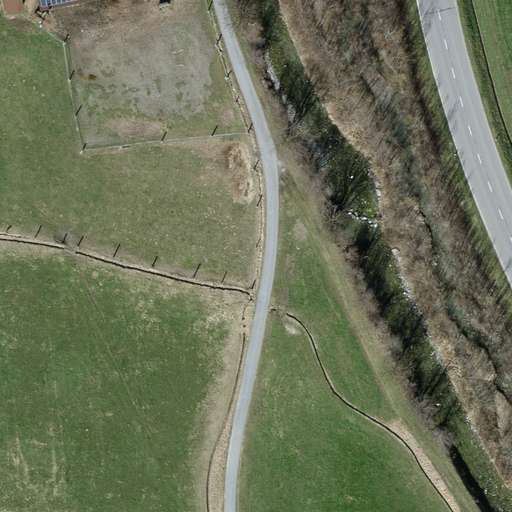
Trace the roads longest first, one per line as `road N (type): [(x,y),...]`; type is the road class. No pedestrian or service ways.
road 1 (track): [(266,171),(337,275),(375,357),(473,511)]
road 2 (track): [(266,171),(272,223),(231,511)]
road 3 (tertiary): [(511,223),(438,0)]
road 4 (track): [(219,0),(266,171)]
